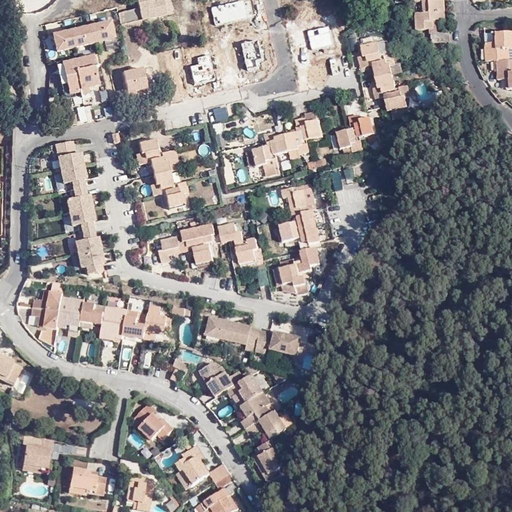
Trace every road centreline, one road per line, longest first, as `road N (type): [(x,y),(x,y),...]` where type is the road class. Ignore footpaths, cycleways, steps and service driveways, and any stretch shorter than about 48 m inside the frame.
road 1 (residential): [(356,213),(349,250),(310,312),(141,275),(125,267),(92,135)]
road 2 (track): [(286,511),(325,376),(334,305),(394,185)]
road 3 (residential): [(348,83),(261,102),(237,97),(92,135)]
road 4 (residential): [(92,135),(28,140),(19,148),(15,270),(0,300)]
road 5 (residential): [(265,511),(202,416),(180,398),(126,380)]
road 6 (residential): [(126,380),(42,356),(0,313)]
road 7 (residential): [(465,0),(473,70),(511,121)]
road 8 (track): [(511,165),(425,170),(394,185)]
